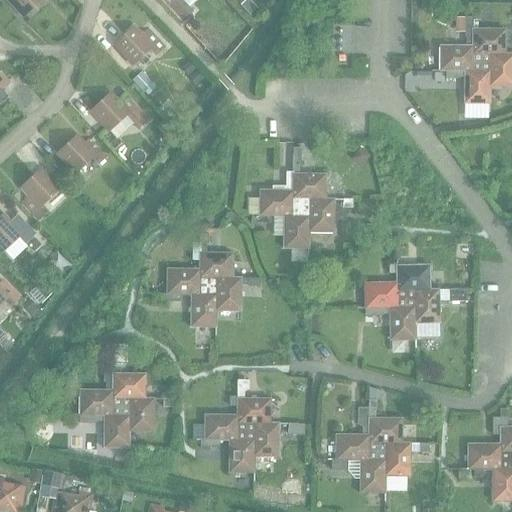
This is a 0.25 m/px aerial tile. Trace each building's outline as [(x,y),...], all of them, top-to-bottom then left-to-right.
[(8,0),(23,16),(40,0),(8,0)] [(163,0),(169,7),(182,20),(192,11),(182,0),(163,0)] [(250,16),(257,9),(248,0),(246,0),(241,5),(250,16)] [(473,30),(473,21),(471,18),(465,18),(465,38),(471,38),(471,47),(472,47),(472,63),(480,63),(480,55),(504,55),(504,30),(473,30)] [(115,46),(132,65),(148,49),(156,57),(166,47),(148,29),(140,36),(134,29),(115,46)] [(459,78),(464,78),(464,72),(480,72),(480,63),(472,63),(472,47),(471,47),(439,47),(439,73),(445,73),(445,80),(459,80),(459,78)] [(480,55),(480,63),(488,63),(488,88),(489,88),(511,88),(511,54),(504,55),(480,55)] [(189,63),(182,69),(188,76),(195,70),(189,63)] [(464,72),(464,78),(464,105),(488,105),(489,88),(488,88),(488,63),(480,63),(480,72),(464,72)] [(143,72),(134,80),(144,91),(153,83),(143,72)] [(197,72),(190,79),(196,85),(203,79),(197,72)] [(92,112),(109,131),(125,115),(138,130),(148,121),(124,95),(116,102),(110,95),(92,112)] [(164,122),(157,129),(167,140),(174,133),(164,122)] [(58,155),(75,173),(91,158),(98,165),(108,156),(91,137),(83,145),(76,137),(58,155)] [(291,182),(291,191),(292,191),(291,208),(300,208),(301,200),(324,200),(324,175),(299,175),(299,166),(300,166),(300,148),(293,148),(293,156),(292,156),(292,173),(284,173),(284,182),(291,182)] [(351,159),(363,167),(370,157),(358,149),(351,159)] [(21,203),(38,221),(48,212),(42,205),(58,189),(40,171),(22,188),(29,195),(21,203)] [(274,217),(283,217),(283,216),(300,216),(300,208),(291,208),(292,191),(291,191),(259,191),(258,217),(251,216),(251,223),(264,224),(270,224),(270,216),(274,217)] [(301,200),(300,208),(308,208),(308,233),(332,233),(333,200),(324,200),(301,200)] [(342,200),(342,209),(351,209),(351,200),(342,200)] [(283,216),(283,217),(283,249),(308,249),(308,233),(308,208),(300,208),(300,216),(283,216)] [(0,218),(0,250),(2,252),(18,237),(24,244),(31,238),(34,235),(17,216),(9,223),(2,217),(0,218)] [(199,261),(199,270),(199,287),(207,287),(208,279),(231,279),(231,254),(206,254),(206,243),(207,243),(207,234),(199,234),(199,243),(192,243),(192,261),(199,261)] [(31,238),(24,244),(30,251),(37,244),(31,238)] [(395,247),(396,257),(404,256),(403,247),(395,247)] [(396,274),(396,283),(397,283),(397,300),(406,300),(406,291),(429,290),(428,266),(396,267),(396,265),(388,265),(389,274),(396,274)] [(181,295),(191,295),(207,295),(207,287),(199,287),(199,270),(166,269),(166,295),(162,295),(162,302),(172,303),(181,303),(181,295)] [(208,279),(207,287),(216,287),(215,311),(216,311),(240,312),(240,286),(249,286),(249,287),(258,287),(258,279),(231,279),(208,279)] [(0,304),(3,301),(10,308),(20,299),(3,280),(0,282),(0,304)] [(29,294),(40,305),(51,293),(40,283),(29,294)] [(380,315),(390,315),(389,308),(406,308),(406,300),(397,300),(397,283),(396,283),(364,284),(364,309),(365,317),(371,317),(380,316),(380,315)] [(191,295),(190,328),(216,328),(216,311),(215,311),(216,287),(207,287),(207,295),(191,295)] [(447,290),(448,303),(467,301),(466,289),(447,290)] [(406,291),(406,300),(414,299),(414,323),(415,323),(438,323),(438,290),(429,290),(406,291)] [(29,299),(22,306),(33,319),(41,311),(29,299)] [(389,308),(390,315),(390,341),(415,340),(415,323),(414,323),(414,299),(406,300),(406,308),(389,308)] [(127,344),(114,344),(113,362),(127,362),(127,344)] [(112,382),(112,391),(112,407),(120,408),(120,400),(144,400),(144,375),(112,375),(112,372),(104,372),(104,382),(112,382)] [(236,390),(245,390),(244,380),(236,380),(236,390)] [(368,408),(358,408),(358,425),(362,427),(367,428),(367,436),(368,436),(368,453),(376,453),(376,444),(400,445),(400,444),(400,420),(374,419),(374,412),(376,410),(376,400),(380,396),(380,389),(368,386),(368,400),(368,408)] [(98,423),(104,423),(104,416),(120,416),(120,408),(112,407),(112,391),(80,391),(79,417),(79,424),(98,424),(98,423)] [(236,407),(236,416),(237,416),(237,433),(245,433),(245,424),(269,425),(269,424),(269,399),(236,399),(236,397),(229,397),(229,407),(236,407)] [(162,399),(162,408),(172,408),(172,399),(162,399)] [(120,400),(120,408),(129,408),(128,433),(129,433),(153,433),(153,400),(144,400),(120,400)] [(104,416),(104,423),(104,449),(129,449),(129,433),(128,433),(129,408),(120,408),(120,416),(104,416)] [(499,436),(499,445),(500,445),(500,461),(508,461),(508,453),(511,453),(511,428),(507,429),(508,419),(508,409),(499,409),(499,419),(492,419),(492,427),(492,436),(499,436)] [(283,411),(283,422),(307,422),(307,411),(283,411)] [(219,441),(228,441),(245,441),(245,433),(237,433),(237,416),(236,416),(204,416),(204,440),(200,440),(200,441),(204,441),(219,441)] [(245,424),(245,433),(253,433),(253,457),(278,458),(278,424),(269,424),(269,425),(245,424)] [(288,435),(304,435),(304,425),(288,425),(288,435)] [(228,441),(228,474),(253,474),(253,457),(253,433),(245,433),(245,441),(228,441)] [(348,461),(360,462),(360,461),(376,461),(376,453),(368,453),(368,436),(367,436),(335,436),(335,460),(331,460),(331,471),(348,471),(348,461)] [(376,444),(376,453),(384,453),(384,477),(409,477),(409,444),(400,444),(400,445),(376,444)] [(418,453),(428,453),(434,453),(434,445),(428,445),(418,444),(418,453)] [(499,445),(467,445),(467,471),(473,471),(482,471),(492,471),(492,470),(509,470),(508,461),(500,461),(500,445),(499,445)] [(360,461),(360,462),(359,494),(384,494),(384,477),(384,453),(376,453),(376,461),(360,461)] [(492,470),(492,471),(492,503),(511,502),(511,461),(508,461),(509,470),(492,470)] [(31,467),(29,479),(40,481),(42,469),(31,467)] [(40,487),(60,491),(63,478),(64,475),(44,471),(40,487)] [(458,481),(469,481),(469,472),(458,472),(458,481)] [(0,510),(8,511),(9,506),(20,507),(23,489),(0,485),(2,481),(0,480),(0,510)] [(123,492),(121,501),(130,503),(132,494),(123,492)] [(88,511),(91,497),(79,495),(78,499),(56,495),(53,511),(88,511)]
